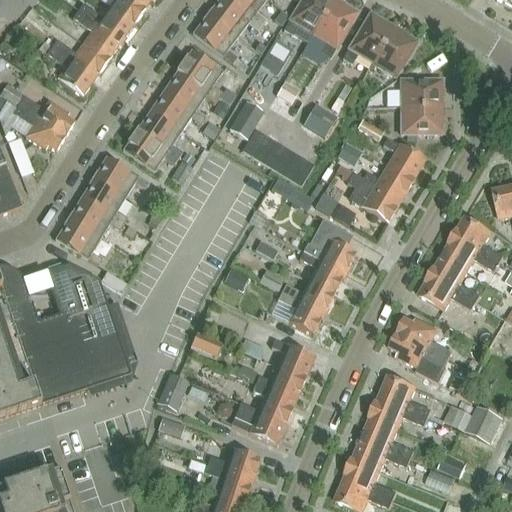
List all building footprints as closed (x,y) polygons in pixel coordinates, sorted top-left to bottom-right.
[(134,29),(147,11),(131,0),(115,0),(117,1),(109,12),(134,29)] [(131,0),(147,11),(154,0),(131,0)] [(257,36),(262,30),(221,0),(207,19),(237,42),(248,29),(257,36)] [(262,0),(221,0),(262,30),(266,24),(257,17),(267,3),(262,0)] [(308,47),(313,38),(334,2),(330,0),(303,0),(283,34),(292,39),(293,38),(308,47)] [(511,0),(498,0),(511,8),(511,0)] [(357,16),(334,2),(313,38),(327,47),(321,57),(330,62),(358,16),(357,16)] [(121,47),(134,29),(109,12),(102,22),(82,9),(77,16),(121,47)] [(83,48),(108,65),(121,47),(77,16),(72,23),(91,37),(83,48)] [(288,21),(281,16),(274,24),(282,29),(288,21)] [(372,67),(393,31),(370,17),(342,63),(351,68),(357,58),(372,67)] [(227,55),(237,42),(207,19),(192,39),(232,69),(237,63),(227,55)] [(395,81),(416,45),(393,31),(372,67),(395,81)] [(275,43),(260,69),(277,79),(292,53),(275,43)] [(108,65),(83,48),(76,58),(56,45),(51,52),(95,83),(108,65)] [(43,46),(38,53),(46,59),(51,52),(43,46)] [(259,46),(254,52),(260,57),(265,50),(259,46)] [(95,83),(51,52),(46,59),(65,73),(57,84),(82,101),(95,83)] [(190,55),(177,76),(219,104),(223,98),(213,91),(223,77),(190,55)] [(219,104),(177,76),(163,96),(195,117),(204,104),(214,110),(219,104)] [(400,111),(442,111),(442,84),(400,84),(400,111)] [(284,85),(275,99),(290,108),(298,94),(284,85)] [(0,98),(16,110),(24,99),(7,88),(0,97),(0,98)] [(227,110),(235,99),(226,93),(223,98),(219,104),(227,110)] [(205,124),(195,117),(163,96),(149,116),(182,137),(191,124),(201,130),(205,124)] [(16,111),(0,100),(0,123),(3,131),(16,111)] [(23,101),(16,112),(65,143),(74,129),(66,124),(68,120),(48,106),(43,113),(23,101)] [(330,113),(336,117),(343,106),(337,102),(330,113)] [(214,110),(212,114),(222,121),(229,111),(227,110),(219,104),(214,110)] [(246,144),(264,116),(246,104),(228,133),(246,144)] [(323,142),(336,121),(315,108),(302,129),(323,142)] [(442,138),(442,111),(400,111),(401,138),(406,138),(406,144),(416,147),(416,138),(442,138)] [(47,152),(55,157),(56,157),(65,143),(16,112),(12,118),(32,131),(25,142),(45,155),(47,152)] [(172,151),(182,137),(149,116),(136,136),(178,164),(182,158),(172,151)] [(382,146),(387,138),(366,126),(361,134),(382,146)] [(213,143),(218,135),(211,130),(205,138),(213,143)] [(252,161),(265,140),(255,134),(242,155),(252,161)] [(174,170),(178,164),(136,136),(122,156),(154,178),(164,164),(174,170)] [(274,146),(265,140),(252,161),(261,167),(274,146)] [(412,185),(425,164),(399,149),(388,142),(384,148),(395,155),(386,169),(412,185)] [(31,165),(22,143),(10,148),(18,170),(31,165)] [(284,152),(274,146),(261,167),(271,173),(284,152)] [(358,155),(350,150),(345,147),(337,161),(342,163),(350,168),(358,155)] [(294,158),(284,152),(271,173),(281,179),(294,158)] [(186,157),(182,163),(190,168),(194,162),(186,157)] [(303,163),(294,158),(281,179),(290,185),(303,163)] [(105,162),(92,184),(125,204),(134,189),(144,196),(149,189),(105,162)] [(313,169),(303,163),(290,185),(300,191),(313,169)] [(191,174),(181,166),(169,182),(180,189),(191,174)] [(347,186),(352,176),(340,169),(336,176),(342,179),(341,182),(347,186)] [(400,205),(412,185),(386,169),(378,183),(366,176),(362,182),(400,205)] [(0,218),(18,212),(2,170),(0,170),(0,218)] [(348,202),(361,210),(388,227),(400,205),(362,182),(353,177),(347,188),(354,192),(348,202)] [(305,215),(312,203),(277,183),(270,195),(305,215)] [(117,218),(125,204),(92,184),(80,204),(123,231),(127,224),(117,218)] [(511,188),(493,193),(499,223),(511,219),(511,188)] [(155,192),(151,199),(161,205),(165,199),(155,192)] [(119,237),(123,231),(80,204),(67,225),(100,245),(109,231),(119,237)] [(320,214),(330,219),(334,211),(325,206),(320,214)] [(264,224),(263,219),(255,214),(249,225),(264,234),(268,226),(264,224)] [(340,215),(336,222),(349,230),(353,222),(340,215)] [(148,228),(155,233),(159,226),(152,221),(148,228)] [(503,260),(484,249),(491,237),(466,221),(454,241),(499,268),(503,260)] [(92,259),(100,245),(67,225),(54,246),(98,272),(102,266),(92,259)] [(351,239),(322,225),(309,250),(307,249),(303,256),(346,278),(349,273),(347,272),(355,256),(344,251),(351,239)] [(127,233),(124,240),(132,245),(136,238),(127,233)] [(442,260),(468,275),(475,264),(494,275),(499,268),(454,241),(442,260)] [(255,254),(273,264),(278,256),(260,246),(255,254)] [(343,284),(346,278),(303,256),(299,264),(310,269),(312,266),(318,269),(310,285),(334,297),(341,283),(343,284)] [(461,286),(468,275),(442,260),(431,280),(476,306),(481,298),(461,286)] [(38,326),(25,287),(24,285),(23,282),(21,280),(19,278),(17,276),(15,274),(13,273),(10,272),(7,271),(5,270),(2,270),(0,269),(0,422),(130,379),(98,284),(68,269),(44,277),(58,319),(38,326)] [(231,270),(224,285),(242,293),(249,279),(231,270)] [(267,272),(261,284),(279,293),(285,281),(267,272)] [(121,297),(127,288),(107,275),(101,285),(121,297)] [(431,280),(419,300),(444,315),(452,302),(471,314),(476,306),(431,280)] [(326,312),(334,297),(310,285),(301,302),(295,299),(297,295),(286,290),(283,296),(326,318),(328,313),(326,312)] [(322,325),(326,318),(283,296),(278,304),(289,310),(291,306),(297,309),(288,325),(313,338),(320,324),(322,325)] [(398,338),(449,362),(453,355),(432,345),(438,333),(417,322),(415,326),(406,322),(398,338)] [(191,349),(217,360),(223,346),(197,335),(191,349)] [(511,336),(502,355),(511,361),(511,336)] [(445,370),(449,362),(398,338),(391,352),(400,356),(397,361),(419,372),(424,360),(445,370)] [(260,364),(265,352),(245,343),(240,355),(260,364)] [(285,354),(278,371),(305,383),(315,360),(275,343),(272,351),(280,355),(281,352),(285,354)] [(483,368),(470,361),(465,371),(478,378),(483,368)] [(252,387),(257,376),(241,369),(236,380),(252,387)] [(476,377),(460,370),(451,391),(466,398),(476,377)] [(296,405),(305,383),(278,371),(271,387),(266,385),(268,383),(259,379),(256,387),(296,405)] [(157,408),(176,416),(189,386),(170,378),(157,408)] [(432,413),(411,405),(416,392),(389,381),(380,402),(428,422),(432,413)] [(266,398),(259,414),(286,426),(296,405),(256,387),(252,395),(260,399),(262,396),(266,398)] [(380,402),(372,422),(399,434),(404,421),(424,430),(428,422),(380,402)] [(276,449),(286,426),(259,414),(258,417),(238,408),(229,428),(276,449)] [(443,427),(489,449),(501,423),(478,412),(473,422),(450,411),(443,427)] [(180,442),(185,429),(162,421),(157,434),(180,442)] [(393,447),(399,434),(372,422),(363,443),(411,463),(414,455),(393,447)] [(363,443),(354,463),(381,475),(387,462),(407,471),(411,463),(363,443)] [(211,463),(208,471),(254,486),(256,480),(254,479),(259,463),(233,455),(227,472),(221,470),(222,467),(211,463)] [(465,469),(443,459),(437,473),(459,483),(465,469)] [(376,487),(381,475),(354,463),(346,484),(394,504),(397,496),(376,487)] [(34,511),(54,506),(70,500),(60,470),(0,489),(0,511),(34,511)] [(252,492),(254,486),(208,471),(206,479),(217,483),(218,479),(224,481),(219,498),(245,507),(250,492),(252,492)] [(383,477),(381,486),(401,492),(403,482),(383,477)] [(501,491),(511,496),(511,481),(507,479),(501,491)] [(390,511),(394,504),(346,484),(337,505),(354,511),(365,511),(369,503),(389,511),(390,511)] [(243,511),(245,507),(219,498),(214,511),(207,511),(208,510),(196,506),(194,511),(243,511)]
